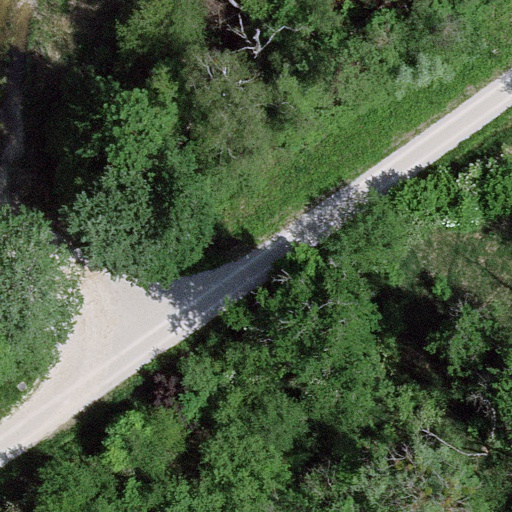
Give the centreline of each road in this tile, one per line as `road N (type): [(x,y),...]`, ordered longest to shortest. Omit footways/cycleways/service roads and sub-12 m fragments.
road 1 (track): [(0,445),(511,82)]
road 2 (track): [(136,347),(0,207)]
